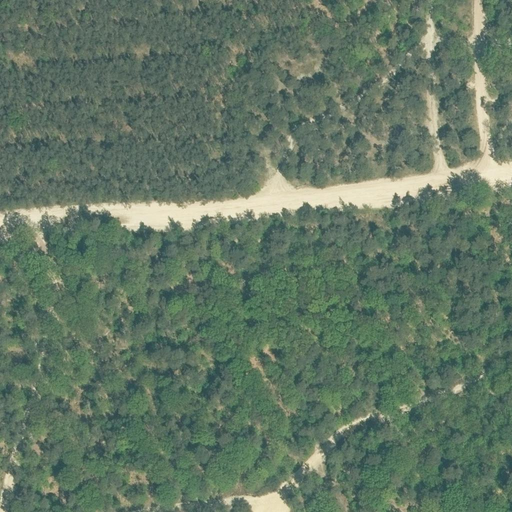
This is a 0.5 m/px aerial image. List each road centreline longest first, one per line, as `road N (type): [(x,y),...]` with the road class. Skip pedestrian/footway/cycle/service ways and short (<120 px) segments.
road 1 (track): [(0,230),(203,216),(511,175)]
road 2 (track): [(276,208),(276,178),(298,129),(369,93),(422,45),(511,42)]
road 3 (track): [(40,224),(55,291),(53,322),(3,511)]
road 4 (track): [(266,511),(346,435),(511,361)]
road 5 (track): [(431,0),(431,114),(441,186)]
road 6 (track): [(487,178),(480,0)]
road 7 (track): [(149,511),(220,502),(270,507)]
